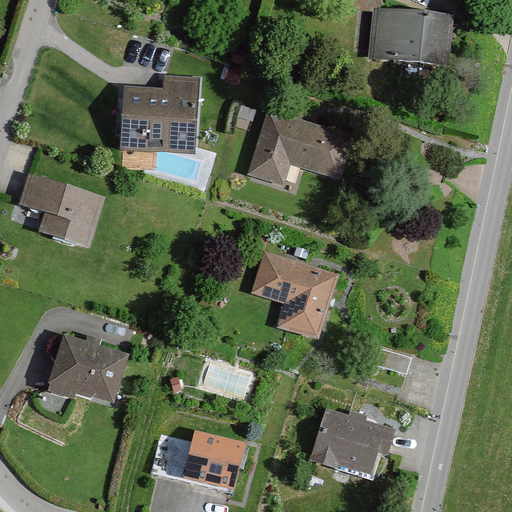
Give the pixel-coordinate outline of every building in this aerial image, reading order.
[(376,18),(370,66),(451,77),(457,28),(376,18)] [(125,89),(123,146),(194,149),(197,76),(164,75),(164,91),(125,89)] [(267,118),(248,185),(287,197),(293,176),(346,189),(357,143),(267,118)] [(31,185),(22,217),(47,223),(41,245),(95,259),(109,207),(31,185)] [(260,251),(247,293),(279,303),(271,328),(314,342),(335,275),(260,251)] [(64,345),(50,399),(122,418),(136,363),(64,345)] [(321,408),(305,465),(357,480),(365,449),(382,454),(389,427),(321,408)] [(238,491),(251,442),(199,428),(186,478),(238,491)]
